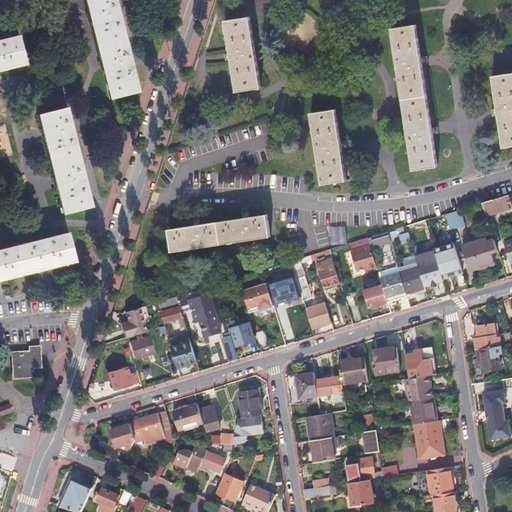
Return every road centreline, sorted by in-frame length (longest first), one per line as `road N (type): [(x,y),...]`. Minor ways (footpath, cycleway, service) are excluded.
road 1 (residential): [(60,415),(197,0)]
road 2 (residential): [(274,361),(91,417),(60,415)]
road 3 (residential): [(450,304),(274,361)]
road 4 (residential): [(475,472),(450,304)]
road 5 (residential): [(50,444),(204,511)]
road 6 (residential): [(274,361),(300,511)]
